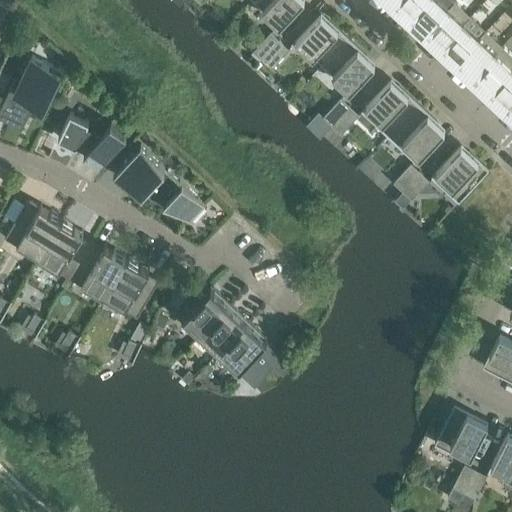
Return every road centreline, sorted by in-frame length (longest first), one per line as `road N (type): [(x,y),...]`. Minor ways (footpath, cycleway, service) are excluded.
road 1 (residential): [(287,312),(216,244),(203,259),(52,167),(0,147)]
road 2 (residential): [(511,140),(361,0)]
road 3 (residential): [(511,404),(458,377),(511,267)]
